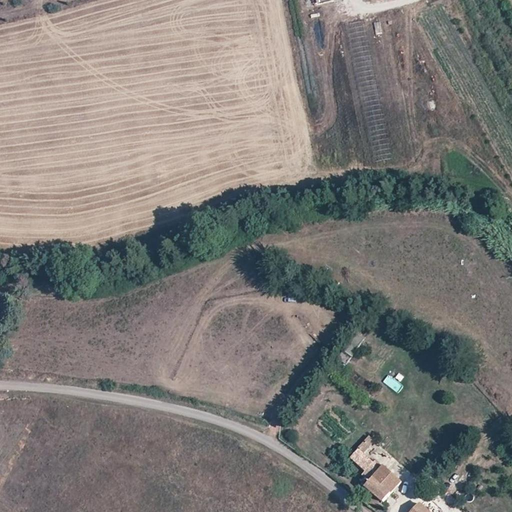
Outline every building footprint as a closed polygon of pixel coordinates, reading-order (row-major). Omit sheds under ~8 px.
[(484,400),(369,323),(361,335),(475,412),(484,400)] [(471,415),(357,339),(348,351),(463,427),(471,415)] [(457,430),(347,356),(339,367),(450,442),(457,430)] [(444,445),(338,375),(330,385),(436,456),(444,445)] [(429,460),(324,389),(316,401),(422,471),(429,460)] [(478,450),(511,482),(511,462),(489,439),(478,450)] [(357,450),(350,458),(365,471),(361,475),(364,478),(360,483),(381,504),(400,483),(383,467),(381,469),(374,462),(372,464),(357,450)] [(465,464),(511,510),(511,489),(475,453),(465,464)] [(450,478),(485,511),(507,511),(460,467),(450,478)] [(437,490),(459,511),(477,511),(446,481),(437,490)] [(442,511),(427,499),(420,505),(427,511),(442,511)]
